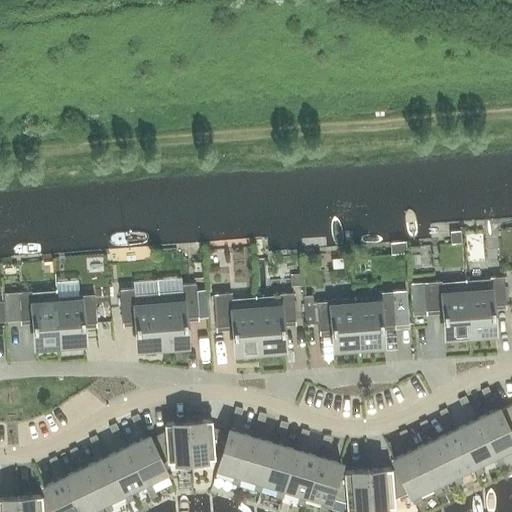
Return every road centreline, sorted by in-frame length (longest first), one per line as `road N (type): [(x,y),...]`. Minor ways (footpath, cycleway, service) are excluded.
road 1 (residential): [(511,368),(383,424),(329,424),(259,400),(193,391),(117,409),(41,449),(0,454)]
road 2 (unknown): [(0,158),(511,117)]
